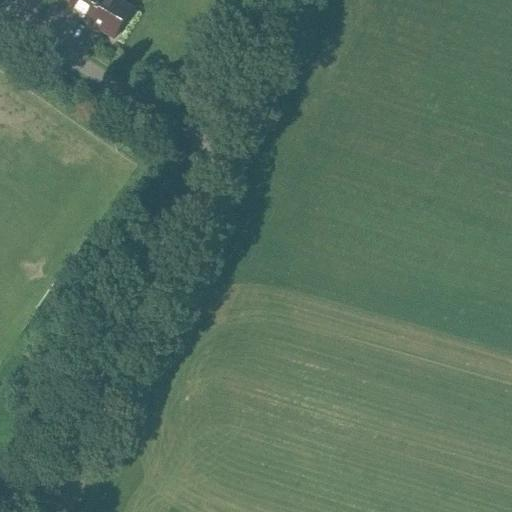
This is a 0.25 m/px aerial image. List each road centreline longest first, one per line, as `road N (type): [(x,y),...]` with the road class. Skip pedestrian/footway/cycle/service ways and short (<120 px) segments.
road 1 (unclassified): [(45,511),(216,123)]
road 2 (unclassified): [(216,123),(9,0)]
road 3 (unclassified): [(216,123),(275,0)]
